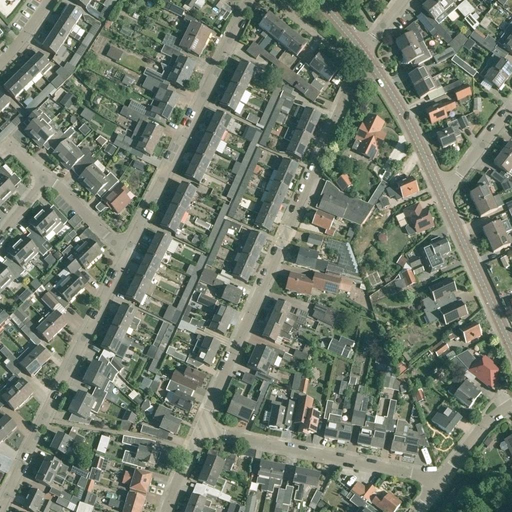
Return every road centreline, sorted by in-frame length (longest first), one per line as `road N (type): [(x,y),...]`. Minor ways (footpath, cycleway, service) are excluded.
road 1 (residential): [(200,429),(358,71)]
road 2 (residential): [(0,511),(125,250)]
road 3 (residential): [(125,250),(250,0)]
road 4 (residential): [(438,480),(200,429)]
road 5 (tertiary): [(511,350),(440,192)]
road 6 (tertiary): [(440,192),(364,55)]
